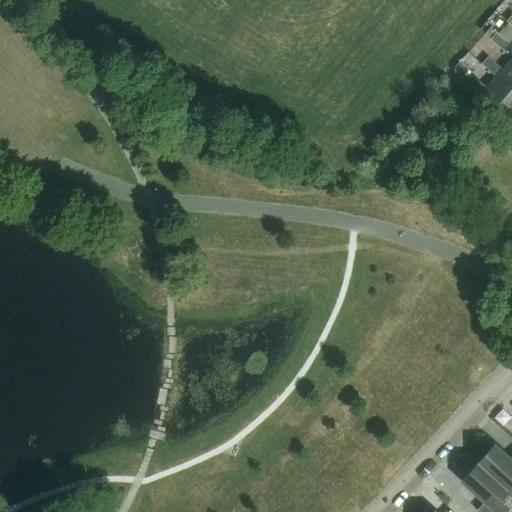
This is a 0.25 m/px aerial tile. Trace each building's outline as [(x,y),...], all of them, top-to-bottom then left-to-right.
[(498,31),(491,38),(506,52),(509,49),(511,52),(511,24),(510,22),(500,33),(498,31)] [(4,44),(0,52),(0,125),(31,141),(65,74),(4,44)] [(489,56),(482,64),(497,77),(499,74),(511,86),(511,58),(503,69),(489,56)] [(472,74),(466,82),(482,96),(483,94),(511,119),(511,117),(511,86),(499,74),(497,77),(487,87),(472,74)] [(479,463),(509,490),(511,486),(511,460),(495,445),(479,463)] [(511,492),(509,490),(479,463),(463,481),(485,501),(478,510),(479,511),(507,511),(511,509),(505,504),(511,495),(511,492)]
